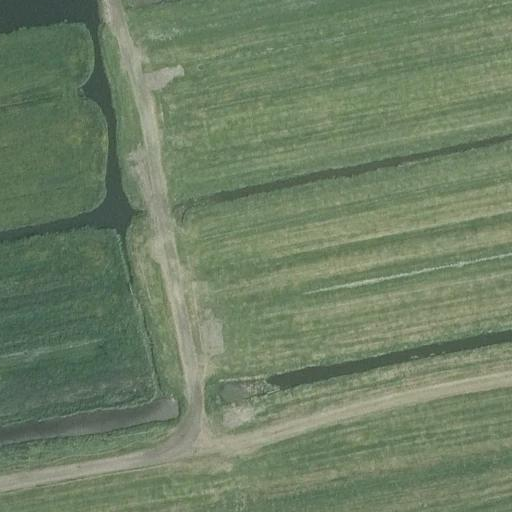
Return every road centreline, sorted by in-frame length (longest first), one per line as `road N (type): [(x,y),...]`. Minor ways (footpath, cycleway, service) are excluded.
road 1 (track): [(511,382),(191,444),(191,362),(150,115),(111,0)]
road 2 (track): [(191,444),(0,482)]
